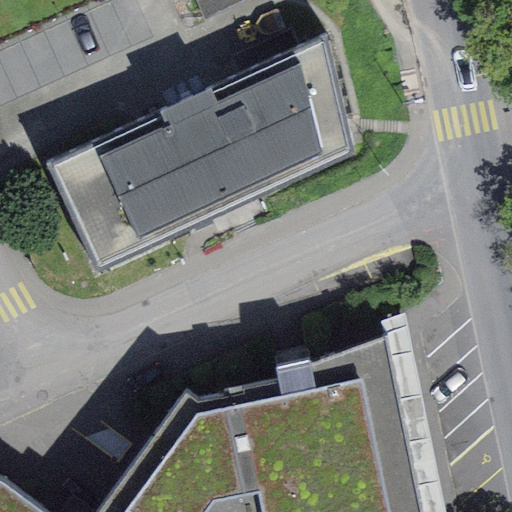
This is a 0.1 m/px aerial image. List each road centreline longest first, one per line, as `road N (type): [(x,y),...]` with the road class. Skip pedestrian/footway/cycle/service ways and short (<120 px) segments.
road 1 (residential): [(41,368),(474,183)]
road 2 (residential): [(434,0),(474,183)]
road 3 (residential): [(474,183),(511,365)]
